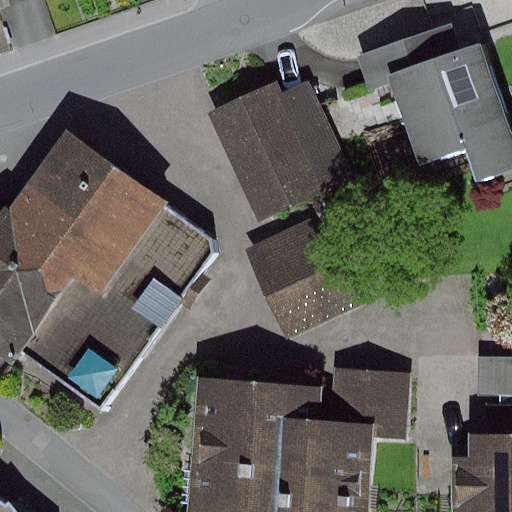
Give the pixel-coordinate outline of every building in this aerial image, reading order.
[(78,0),(81,9),(107,0),(78,0)] [(465,29),(366,62),(379,103),(424,88),(462,203),(511,186),(511,85),(503,57),(477,66),(465,29)] [(295,96),(226,123),(268,230),(337,202),(295,96)] [(46,364),(112,413),(230,257),(227,241),(192,216),(199,207),(88,129),(25,219),(0,201),(0,348),(37,376),(46,364)] [(336,238),(265,264),(292,337),(363,310),(336,238)] [(511,351),(489,351),(487,387),(511,387),(511,351)] [(215,511),(304,511),(310,424),(346,426),(348,394),(222,388),(215,511)] [(310,424),(304,511),(397,511),(402,429),(346,426),(310,424)] [(478,511),(511,511),(511,431),(477,432),(478,511)] [(41,511),(40,510),(22,506),(0,486),(0,511),(41,511)]
